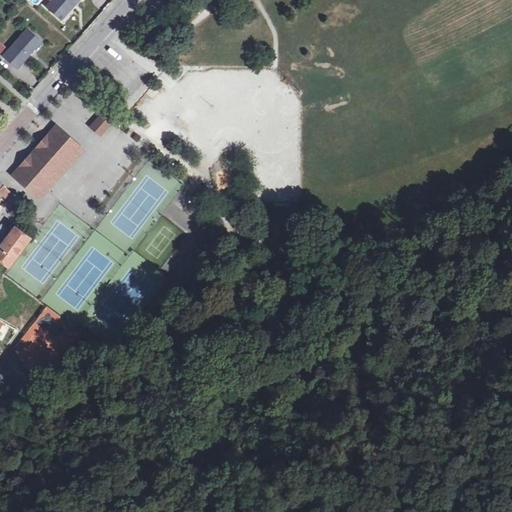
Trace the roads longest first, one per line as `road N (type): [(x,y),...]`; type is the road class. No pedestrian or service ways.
road 1 (track): [(511,254),(441,261),(379,293),(316,300),(252,289)]
road 2 (tertiary): [(129,0),(0,148)]
